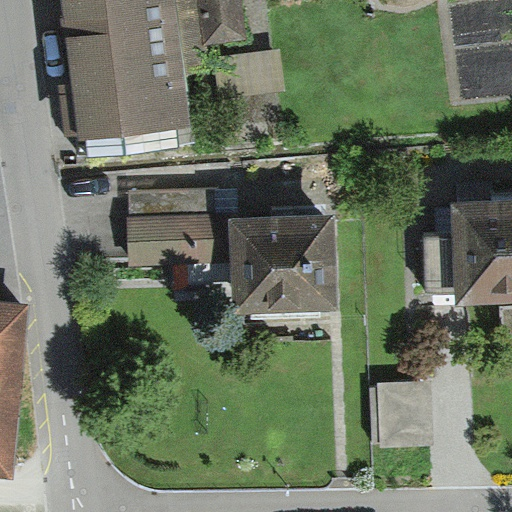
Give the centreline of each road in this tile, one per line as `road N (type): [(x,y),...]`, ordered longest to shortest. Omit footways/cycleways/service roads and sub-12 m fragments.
road 1 (residential): [(90,505),(73,485),(2,0)]
road 2 (residential): [(90,505),(511,499)]
